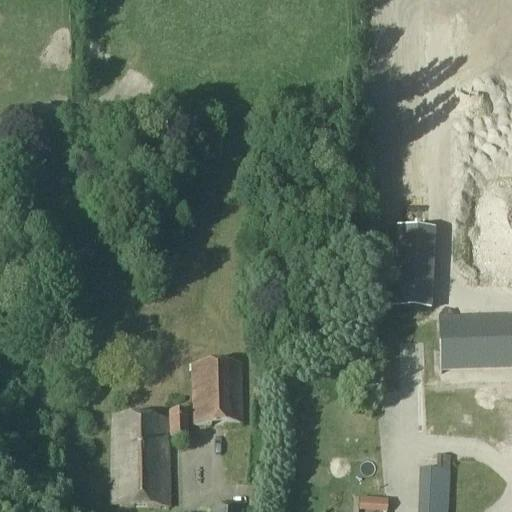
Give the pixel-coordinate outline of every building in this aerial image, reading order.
[(511,0),(510,71),(506,71),(499,247),(498,270),(468,269),(467,287),(511,288),(511,0)] [(424,25),(421,34),(437,39),(440,30),(424,25)] [(397,231),(393,312),(431,314),(435,233),(397,231)] [(440,377),(511,374),(511,319),(438,322),(440,377)] [(422,437),(422,341),(393,341),(393,436),(422,437)] [(190,426),(236,426),(236,367),(190,367),(190,426)] [(464,413),(465,435),(481,435),(480,412),(464,413)] [(186,436),(186,413),(169,413),(169,420),(112,419),(111,507),(168,508),(169,436),(186,436)] [(462,448),(463,418),(456,418),(455,431),(447,430),(446,448),(462,448)] [(190,474),(189,460),(177,462),(179,475),(190,474)] [(447,511),(449,472),(420,471),(417,511),(447,511)] [(385,511),(387,503),(358,501),(357,511),(385,511)]
